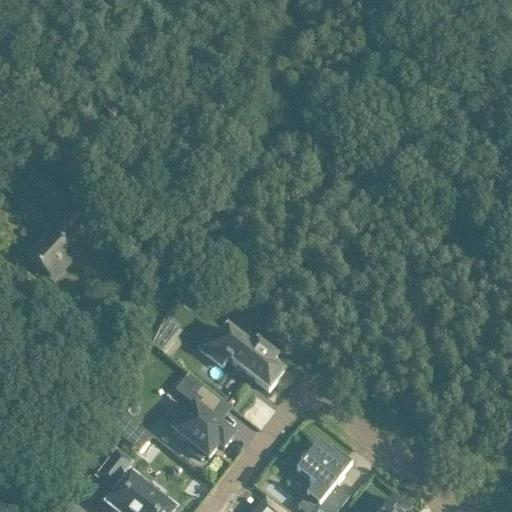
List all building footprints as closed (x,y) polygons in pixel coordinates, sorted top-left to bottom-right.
[(72,226),(83,213),(37,170),(21,187),(52,215),(43,225),(50,232),(26,258),(47,277),(71,251),(64,245),(77,231),(72,226)] [(276,362),(256,346),(252,351),(227,331),(220,340),(212,334),(198,351),(222,370),(226,364),(229,367),(231,365),(268,394),(283,376),(272,367),(276,362)] [(223,452),(234,439),(211,420),(223,404),(188,377),(186,380),(198,390),(192,398),(198,402),(173,434),(190,448),(188,452),(202,462),(204,459),(208,462),(218,448),(223,452)] [(123,441),(134,427),(124,420),(113,433),(123,441)] [(344,478),(349,471),(336,461),(338,458),(331,453),(329,455),(324,451),(318,446),(317,448),(304,463),(303,462),(300,467),(301,468),(296,474),(314,489),(306,499),(319,508),(316,511),(339,511),(349,499),(336,489),(335,489),(338,486),(344,478)] [(116,454),(97,479),(111,490),(112,490),(118,494),(106,508),(110,511),(172,511),(130,478),(128,481),(122,476),(131,466),(116,454)] [(384,511),(405,511),(392,501),(384,511)]
